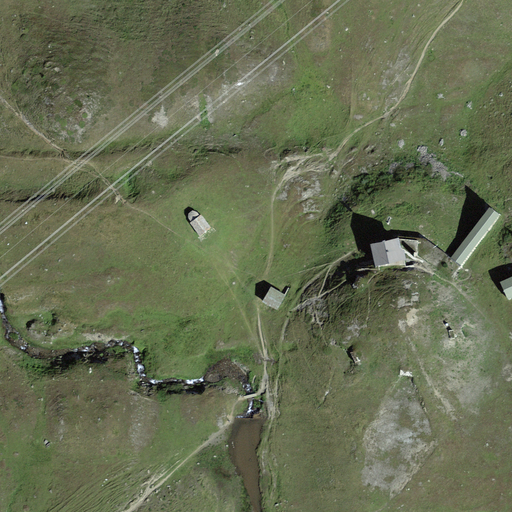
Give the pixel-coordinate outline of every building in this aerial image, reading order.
[(460,266),(499,215),(489,207),(450,258),(460,266)] [(210,228),(200,214),(199,215),(196,212),(192,211),(188,214),(188,218),(191,222),(190,223),(200,236),(210,228)] [(398,236),(398,238),(401,250),(404,250),(406,260),(423,260),(451,277),(460,266),(450,258),(425,239),(398,236)] [(398,238),(370,244),(375,267),(406,260),(404,250),(401,250),(398,238)] [(506,298),(511,295),(511,276),(500,282),(506,298)] [(277,310),(286,296),(271,287),(262,301),(277,310)]
